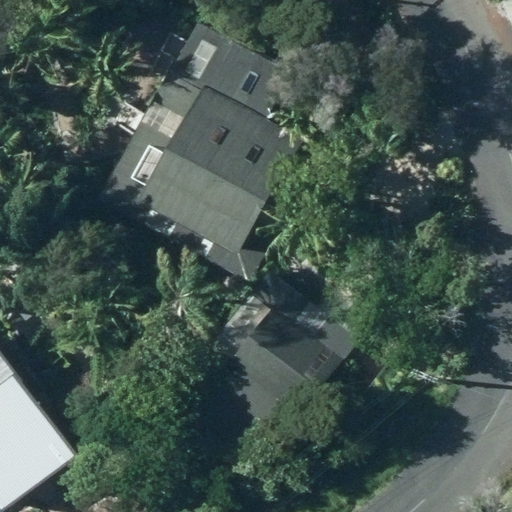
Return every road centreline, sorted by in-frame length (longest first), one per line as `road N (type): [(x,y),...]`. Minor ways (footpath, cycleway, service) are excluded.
road 1 (residential): [(511,160),(446,0)]
road 2 (residential): [(410,511),(433,493),(511,384)]
